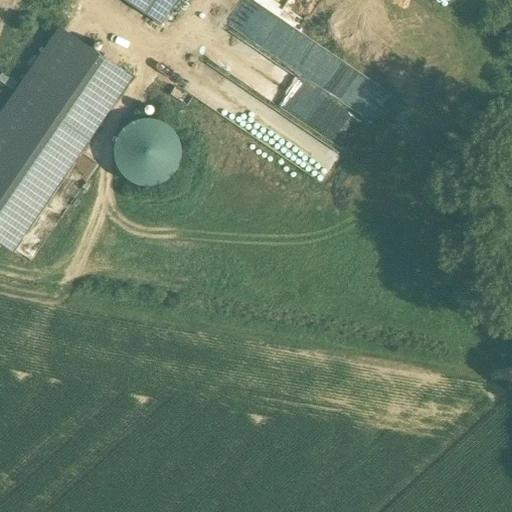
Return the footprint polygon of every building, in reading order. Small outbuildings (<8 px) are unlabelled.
[(124,0),(161,24),(177,0),(124,0)] [(288,0),(267,0),(282,10),(288,0)] [(329,182),(389,88),(264,8),(244,39),(226,28),(186,92),(329,182)] [(130,76),(64,31),(0,124),(0,242),(11,251),(130,76)] [(174,182),(177,122),(120,120),(118,179),(174,182)]
